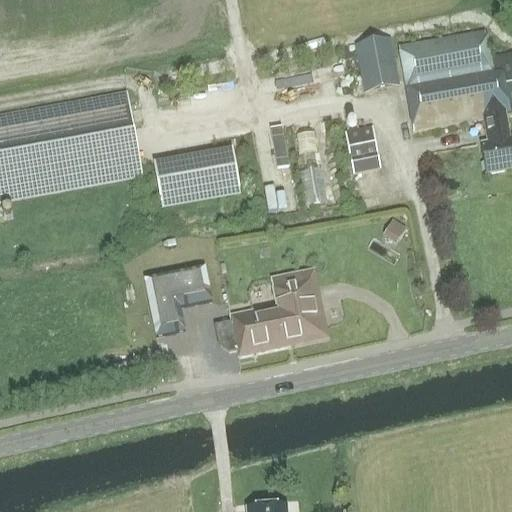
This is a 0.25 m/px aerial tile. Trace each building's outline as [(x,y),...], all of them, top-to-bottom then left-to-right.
[(511,171),(511,140),(509,141),(504,118),(511,116),(511,57),(489,62),(484,33),(399,50),(416,134),(486,121),(490,145),(481,147),(486,177),(511,171)] [(391,41),(355,48),(365,95),(401,88),(391,41)] [(126,94),(0,117),(0,205),(142,179),(126,94)] [(372,129),(345,135),(353,176),(380,171),(372,129)] [(232,152),(154,166),(161,205),(239,192),(232,152)] [(390,234),(402,243),(413,229),(401,220),(390,234)] [(205,270),(144,282),(156,340),(185,334),(180,310),(212,304),(205,270)] [(230,319),(232,331),(220,334),(223,349),(232,354),(237,353),(239,361),(287,351),(285,345),(321,338),(310,285),(302,286),(300,276),(271,282),(276,309),(230,319)]
